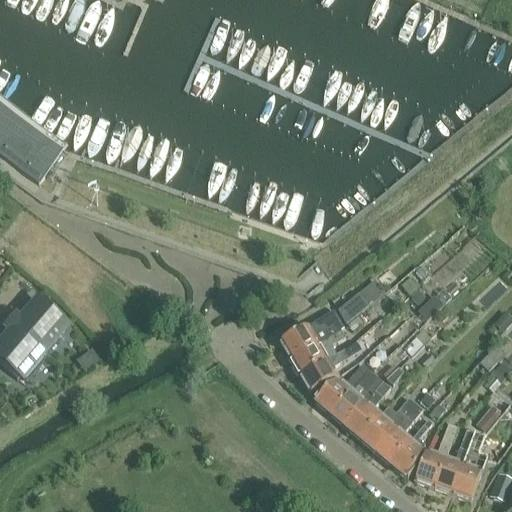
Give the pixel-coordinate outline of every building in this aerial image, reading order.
[(0,98),(0,159),(38,188),(67,149),(0,98)] [(409,299),(417,292),(408,282),(400,289),(409,299)] [(425,301),(417,292),(409,299),(417,308),(425,301)] [(346,327),(357,318),(368,308),(358,297),(336,315),(346,327)] [(443,310),(434,300),(417,315),(426,325),(443,310)] [(16,318),(11,324),(46,354),(65,332),(63,330),(66,327),(40,304),(37,307),(35,306),(21,322),(16,318)] [(341,334),(343,333),(333,315),(279,346),(290,364),(341,334)] [(358,319),(349,328),(347,329),(352,335),(363,325),(358,319)] [(10,335),(0,346),(0,368),(17,383),(19,379),(26,385),(46,362),(42,359),(46,354),(11,324),(5,331),(10,335)] [(345,341),(341,334),(290,364),(300,381),(337,358),(332,349),(345,341)] [(400,348),(412,362),(425,351),(414,337),(400,348)] [(337,358),(300,381),(310,397),(337,381),(331,372),(362,354),(357,346),(337,358)] [(100,363),(92,352),(84,358),(92,368),(100,363)] [(503,365),(493,372),(501,384),(511,376),(503,365)] [(321,396),(314,404),(315,406),(330,419),(368,374),(362,369),(345,390),(340,385),(328,393),(327,393),(323,398),(321,396)] [(399,372),(387,383),(393,388),(403,376),(399,372)] [(382,386),(368,374),(330,419),(345,431),(382,386)] [(390,393),(382,386),(345,431),(359,444),(380,419),(373,413),(390,393)] [(387,410),(380,419),(359,444),(375,456),(416,409),(409,402),(396,418),(387,410)] [(423,414),(416,409),(375,456),(389,469),(411,444),(403,438),(423,414)] [(492,410),(477,429),(486,437),(502,418),(492,410)] [(428,424),(411,444),(389,469),(405,482),(406,481),(407,483),(415,474),(413,473),(417,468),(418,468),(423,455),(421,453),(425,449),(419,444),(432,428),(428,424)] [(448,428),(446,434),(436,459),(426,456),(415,485),(433,492),(446,463),(457,431),(448,428)] [(446,463),(433,492),(452,499),(474,441),(479,442),(481,440),(467,435),(454,467),(446,463)] [(483,441),(481,440),(479,442),(474,441),(452,499),(470,506),(482,477),(471,473),(483,441)] [(511,488),(511,482),(499,477),(490,500),(505,506),(511,488)]
